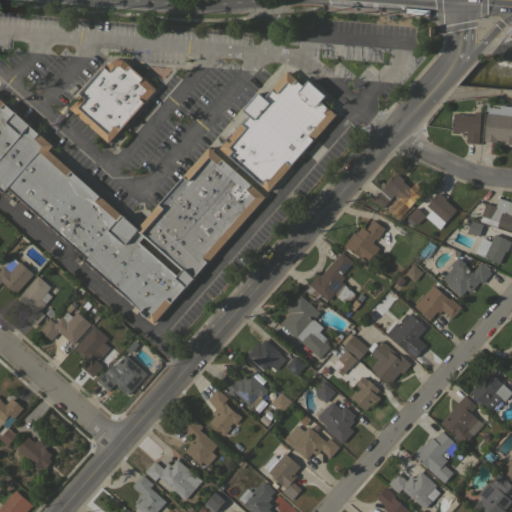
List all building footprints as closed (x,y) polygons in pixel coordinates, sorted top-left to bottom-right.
[(507,34),(505,33),(511,24),(511,43),(499,43),(507,34)] [(70,108),(81,95),(79,93),(92,78),(91,77),(100,66),(103,68),(109,60),(111,61),(112,60),(113,60),(113,58),(121,58),(121,59),(123,59),(124,60),(125,59),(130,64),(129,65),(143,78),(145,76),(155,86),(155,87),(157,89),(109,142),(70,108)] [(291,166),(290,166),(269,191),(220,148),(249,114),(243,110),(259,92),(265,97),(272,89),(272,88),(287,71),(304,85),(308,80),(326,95),(321,101),(336,114),(291,166)] [(0,98),(53,145),(48,150),(121,215),(123,213),(138,227),(209,147),(265,197),(154,322),(83,259),(85,257),(7,187),(2,192),(0,190),(0,98)] [(487,113),(488,113),(489,103),(511,105),(511,144),(504,143),(505,141),(497,140),(496,142),(484,141),(487,113)] [(466,143),(467,131),(462,131),(462,132),(452,132),(453,113),(475,115),(475,111),(480,112),(478,143),(466,143)] [(390,199),(382,207),(373,199),(396,173),(403,179),(402,180),(414,191),(403,204),(398,199),(394,203),(390,199)] [(426,205),(438,191),(446,198),(445,199),(456,209),(445,222),(426,205)] [(511,201),(511,229),(497,225),(498,221),(481,215),(485,203),(495,206),(498,197),(511,201)] [(407,215),(416,207),(425,216),(416,225),(407,215)] [(353,232),(355,234),(361,226),(365,229),(372,219),(385,227),(377,239),(375,238),(372,242),(379,247),(368,262),(343,245),(353,232)] [(467,232),(471,220),(483,224),(479,236),(467,232)] [(474,252),(481,237),(491,241),(494,233),(511,241),(507,250),(505,250),(499,263),(474,252)] [(355,294),(347,303),(346,303),(345,304),(333,294),(327,301),(320,294),(317,298),(305,290),(309,285),(308,284),(318,274),(320,275),(341,251),(352,261),(350,264),(351,265),(347,268),(341,274),(344,277),(340,281),(355,294)] [(445,282),(446,282),(442,278),(452,266),(450,265),(458,256),(465,263),(464,264),(472,271),(480,262),(482,264),(483,263),(489,269),(489,270),(491,272),(482,283),(479,281),(469,292),(466,289),(460,296),(445,282)] [(0,269),(3,266),(4,267),(12,257),(18,262),(19,261),(33,273),(15,293),(14,292),(13,293),(4,284),(1,281),(0,282),(0,269)] [(404,273),(413,263),(422,272),(414,281),(404,273)] [(37,275),(50,287),(46,292),(51,296),(45,303),(45,304),(39,310),(44,315),(35,326),(23,316),(29,309),(17,298),(37,275)] [(447,297),(448,297),(450,298),(450,297),(461,306),(458,310),(455,314),(454,314),(451,317),(442,310),(439,313),(437,311),(429,319),(414,305),(432,284),(447,297)] [(319,312),(313,319),(322,327),(318,331),(326,338),(323,341),(330,346),(319,358),(279,323),(289,312),(286,310),(299,294),(319,312)] [(50,318),(55,323),(60,317),(61,317),(66,311),(72,316),(76,311),(90,323),(73,344),(58,331),(51,340),(40,330),(50,318)] [(415,357),(404,349),(405,348),(392,338),(386,333),(395,322),(400,326),(410,314),(425,327),(416,337),(425,345),(415,357)] [(94,326),(107,338),(103,342),(109,347),(97,361),(102,366),(92,377),(81,367),(87,359),(81,354),(80,354),(76,351),(76,350),(74,348),(94,326)] [(368,348),(358,359),(343,346),(344,345),(341,342),(349,333),(352,336),(353,335),(368,348)] [(279,352),(278,353),(281,355),(271,366),(269,364),(264,369),(247,354),(258,342),(260,343),(264,339),(279,352)] [(370,368),(377,359),(370,353),(371,352),(367,349),(374,341),(377,344),(381,340),(398,354),(399,353),(411,364),(402,373),(400,371),(389,384),(370,368)] [(355,360),(356,361),(349,368),(349,367),(348,368),(341,375),(331,366),(338,359),(337,358),(345,349),(356,359),(355,360)] [(112,364),(115,366),(125,354),(146,374),(128,394),(127,393),(126,394),(117,385),(115,383),(108,391),(97,381),(112,364)] [(305,365),(295,375),(285,366),(294,355),(305,365)] [(511,392),(503,402),(500,399),(490,411),(467,391),(486,369),(511,392)] [(267,390),(266,391),(267,392),(264,394),(263,394),(260,397),(262,398),(253,408),(249,405),(233,391),(232,392),(233,392),(231,394),(230,394),(229,395),(219,386),(229,374),(236,380),(239,377),(241,379),(243,376),(245,378),(249,374),(267,390)] [(349,396),(355,390),(356,391),(360,388),(356,384),(363,376),(367,380),(368,379),(373,384),(374,383),(377,386),(376,387),(379,389),(375,394),(376,395),(376,394),(380,397),(378,399),(379,400),(374,405),(373,405),(371,407),(369,405),(365,410),(349,396)] [(334,392),(326,401),(315,392),(324,382),(334,392)] [(217,388),(227,397),(224,401),(227,404),(227,405),(237,414),(237,413),(241,417),(235,424),(232,422),(229,426),(230,427),(223,436),(220,433),(220,432),(209,422),(214,416),(211,413),(216,407),(207,399),(217,388)] [(280,392),(291,401),(281,413),(270,403),(280,392)] [(464,395),(475,405),(469,412),(482,423),(467,440),(465,438),(461,442),(454,436),(439,423),(464,395)] [(11,397),(22,408),(14,417),(16,418),(0,435),(0,399),(5,404),(11,397)] [(341,409),(343,405),(355,415),(351,419),(353,421),(349,426),(353,430),(341,443),(323,428),(326,426),(317,418),(317,417),(315,415),(319,409),(322,412),(331,401),(341,409)] [(217,445),(211,451),(216,455),(206,466),(202,461),(199,464),(191,457),(191,456),(189,455),(184,451),(190,444),(186,441),(191,436),(183,429),(192,418),(202,426),(199,429),(217,445)] [(296,424),(303,431),(308,426),(325,441),(329,437),(339,446),(329,457),(320,450),(316,455),(312,452),(306,459),(283,439),(296,424)] [(0,439),(0,435),(8,427),(16,435),(7,445),(0,439)] [(411,454),(429,434),(433,439),(441,430),(453,441),(441,455),(447,460),(443,464),(452,472),(443,483),(411,454)] [(16,449),(28,436),(34,442),(37,439),(45,446),(44,447),(51,454),(48,458),(51,460),(45,468),(41,465),(38,469),(16,449)] [(273,454),(277,458),(281,454),(282,455),(284,453),(299,466),(293,473),(296,475),(292,481),(301,489),(291,500),(281,491),(284,487),(281,484),(282,484),(276,479),(275,481),(271,477),(272,476),(262,467),(273,454)] [(511,478),(501,469),(511,456),(511,478)] [(201,480),(184,499),(167,485),(165,488),(159,483),(162,480),(158,477),(155,480),(144,471),(154,460),(163,468),(168,463),(171,465),(176,459),(201,480)] [(436,484),(433,487),(439,492),(424,509),(401,488),(398,492),(388,483),(397,472),(406,480),(411,474),(414,477),(420,471),(436,484)] [(504,511),(478,511),(476,510),(476,511),(471,508),(479,499),(481,502),(484,499),(477,493),(488,481),(490,483),(499,472),(507,479),(506,480),(511,486),(511,494),(508,498),(511,500),(503,509),(505,511),(504,511)] [(165,501),(162,504),(168,509),(165,511),(141,511),(134,505),(136,503),(134,501),(138,496),(141,493),(132,485),(141,474),(153,484),(150,487),(165,501)] [(252,511),(243,504),(243,503),(238,498),(247,488),(251,492),(257,485),(258,486),(263,480),(267,484),(267,483),(270,486),(274,490),(270,496),(271,497),(268,501),(271,505),(268,508),(272,511),(252,511)] [(407,511),(385,511),(386,511),(382,507),(384,505),(375,498),(385,487),(395,495),(394,497),(409,510),(407,511)] [(0,511),(0,506),(15,489),(33,505),(31,507),(30,506),(24,511),(0,511)] [(227,498),(214,511),(212,511),(204,504),(217,489),(227,498)]
